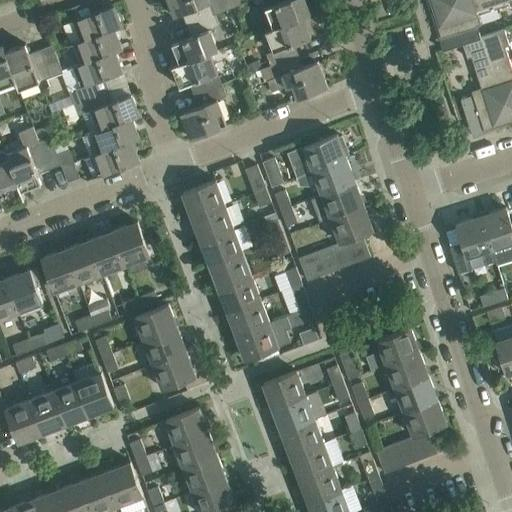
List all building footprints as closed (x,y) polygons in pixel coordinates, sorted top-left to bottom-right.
[(115,4),(97,10),(92,0),(89,0),(64,9),(69,22),(64,24),(71,43),(71,44),(115,27),(123,25),(115,4)] [(168,0),(175,15),(182,12),(187,24),(215,13),(210,2),(209,0),(168,0)] [(223,0),(215,0),(210,2),(215,13),(227,9),(223,0)] [(262,0),(273,28),(304,17),(311,14),(305,0),(262,0)] [(427,0),(430,9),(432,8),(433,10),(463,0),(427,0)] [(438,25),(441,37),(459,31),(463,42),(481,36),(477,25),(482,24),(478,14),(509,4),(510,8),(511,7),(511,0),(463,0),(433,10),(433,12),(431,12),(436,26),(438,25)] [(187,24),(191,35),(172,42),(180,62),(210,51),(218,48),(211,28),(219,24),(215,13),(187,24)] [(273,28),(266,30),(274,50),(266,53),(270,65),(299,55),(294,43),(311,36),(304,17),(273,28)] [(71,44),(71,43),(68,44),(75,65),(116,50),(123,47),(115,27),(71,44)] [(509,44),(504,28),(483,35),(511,121),(511,66),(505,45),(509,44)] [(496,126),(496,128),(510,124),(509,122),(511,121),(483,35),(481,36),(463,42),(468,58),(472,56),(481,87),(472,90),(473,94),(461,98),(467,116),(479,112),(484,130),(496,126)] [(3,43),(0,44),(0,95),(1,95),(0,92),(0,87),(19,80),(6,50),(3,43)] [(29,52),(26,43),(6,50),(19,80),(21,87),(54,75),(43,47),(29,52)] [(53,44),(43,47),(54,75),(61,72),(63,71),(62,70),(60,62),(53,44)] [(75,65),(62,70),(63,71),(61,72),(73,102),(109,88),(105,77),(123,70),(116,50),(75,65)] [(172,65),(180,86),(190,82),(194,94),(222,83),(210,51),(180,62),(172,65)] [(328,86),(318,60),(303,66),(299,55),(270,65),(260,69),(265,81),(267,80),(272,91),(286,85),(292,100),(328,86)] [(191,138),(227,125),(217,99),(226,95),(222,83),(194,94),(198,105),(181,112),(191,138)] [(109,88),(73,102),(78,114),(90,109),(97,128),(98,130),(132,117),(140,114),(132,93),(114,100),(109,88)] [(97,128),(92,130),(84,133),(93,153),(94,153),(102,150),(102,151),(132,139),(132,140),(140,137),(132,117),(98,130),(97,128)] [(25,146),(9,152),(23,189),(42,182),(38,173),(52,167),(41,140),(35,124),(19,131),(25,146)] [(337,133),(304,145),(299,147),(303,159),(293,162),(298,175),(313,170),(347,157),(342,146),(346,144),(342,134),(339,136),(337,133)] [(65,140),(54,145),(51,136),(41,140),(52,167),(61,164),(63,163),(59,151),(68,148),(65,140)] [(102,150),(94,153),(93,153),(94,156),(85,159),(92,178),(140,160),(132,140),(132,139),(102,151),(102,150)] [(61,164),(68,181),(79,176),(72,158),(68,148),(59,151),(63,163),(61,164)] [(3,150),(0,151),(0,194),(4,205),(25,197),(22,190),(23,189),(9,152),(8,153),(3,150)] [(271,186),(283,182),(274,157),(263,161),(271,186)] [(356,181),(347,157),(313,170),(322,193),(356,181)] [(254,192),(266,188),(257,163),(245,167),(254,192)] [(192,216),(225,203),(216,179),(183,192),(192,216)] [(364,204),(356,181),(322,193),(331,217),(364,204)] [(266,188),(254,192),(259,205),(270,201),(266,188)] [(279,209),(291,205),(285,189),(273,194),(279,209)] [(234,227),(225,203),(192,216),(201,240),(234,227)] [(374,229),(364,204),(331,217),(340,242),(341,241),(352,237),(362,233),(374,229)] [(291,205),(279,209),(285,225),(297,221),(291,205)] [(511,222),(506,206),(482,214),(492,248),(497,262),(511,257),(511,222)] [(457,222),(463,241),(450,245),(459,272),(473,268),(469,255),(492,248),(482,214),(457,222)] [(273,239),(284,235),(278,219),(267,224),(273,239)] [(150,254),(138,220),(113,230),(126,263),(150,254)] [(243,250),(234,227),(201,240),(210,263),(243,250)] [(126,263),(113,230),(90,239),(103,272),(126,263)] [(360,260),(371,256),(362,233),(352,237),(360,260)] [(284,235),(273,239),(279,255),(290,251),(284,235)] [(350,264),(360,260),(352,237),(341,241),(350,264)] [(103,272),(90,239),(66,248),(79,281),(103,272)] [(341,241),(340,242),(331,245),(339,268),(350,264),(341,241)] [(329,271),(339,268),(331,245),(320,249),(329,271)] [(66,248),(42,257),(55,290),(79,281),(66,248)] [(318,275),(329,271),(320,249),(310,253),(318,275)] [(252,274),(243,250),(210,263),(219,287),(252,274)] [(318,275),(310,253),(299,257),(308,280),(318,275)] [(292,286),(302,282),(296,265),(286,269),(292,286)] [(43,301),(30,268),(6,277),(19,310),(43,301)] [(261,297),(252,274),(219,287),(227,310),(261,297)] [(0,317),(19,310),(6,277),(0,279),(0,317)] [(302,282),(292,286),(299,302),(309,298),(302,282)] [(483,306),(508,298),(505,286),(480,294),(483,306)] [(143,307),(157,301),(153,291),(139,296),(143,307)] [(143,307),(139,296),(121,303),(125,313),(143,307)] [(270,321),(261,297),(227,310),(236,334),(270,321)] [(169,303),(164,305),(136,315),(145,340),(178,327),(169,303)] [(270,321),(236,334),(246,358),(279,345),(274,333),(315,317),(311,305),(270,321)] [(489,322),(504,317),(500,305),(485,310),(489,322)] [(95,324),(111,318),(107,307),(91,313),(95,324)] [(95,324),(91,313),(76,319),(80,330),(95,324)] [(187,351),(178,327),(145,340),(154,363),(187,351)] [(411,327),(405,329),(377,339),(387,364),(420,351),(411,327)] [(33,348),(49,342),(44,332),(29,337),(33,348)] [(102,356),(114,352),(107,335),(96,339),(102,356)] [(511,372),(511,335),(497,340),(507,374),(511,372)] [(33,348),(29,337),(13,344),(17,354),(33,348)] [(67,354),(82,348),(78,337),(63,343),(67,354)] [(67,354),(63,343),(47,349),(51,360),(67,354)] [(340,353),(349,378),(360,374),(351,349),(340,353)] [(369,354),(374,368),(386,363),(381,349),(369,354)] [(154,363),(156,369),(163,388),(196,375),(187,351),(154,363)] [(429,374),(420,351),(387,364),(396,387),(429,374)] [(114,352),(102,356),(107,371),(119,366),(114,352)] [(26,385),(36,381),(35,380),(42,377),(37,365),(35,366),(31,356),(15,362),(21,371),(26,385)] [(332,384),(344,380),(338,364),(326,369),(332,384)] [(273,407),(306,394),(297,370),(263,382),(273,407)] [(114,405),(101,371),(77,381),(90,414),(114,405)] [(438,398),(429,374),(396,387),(404,411),(438,398)] [(344,380),(332,384),(338,400),(350,396),(344,380)] [(90,414),(77,381),(54,390),(66,423),(90,414)] [(356,402),(368,398),(362,382),(351,386),(356,402)] [(119,403),(129,399),(123,383),(113,387),(119,403)] [(66,423),(54,390),(30,399),(43,432),(66,423)] [(315,417),(306,394),(273,407),(282,430),(315,417)] [(368,398),(356,402),(362,418),(374,414),(368,398)] [(447,422),(438,398),(404,411),(414,435),(418,433),(429,429),(447,422)] [(43,432),(30,399),(6,408),(8,413),(12,423),(19,441),(43,432)] [(199,406),(194,408),(166,419),(175,443),(209,431),(199,406)] [(348,432),(360,427),(354,411),(343,416),(348,432)] [(0,427),(12,423),(8,413),(0,415),(0,427)] [(324,441),(315,417),(282,430),(290,454),(324,441)] [(360,427),(348,432),(354,447),(366,443),(360,427)] [(427,456),(437,452),(429,429),(418,433),(427,456)] [(218,454),(209,431),(175,443),(184,467),(218,454)] [(427,456),(418,433),(414,435),(408,437),(416,460),(427,456)] [(406,464),(416,460),(408,437),(397,441),(406,464)] [(140,439),(130,442),(128,443),(134,459),(146,454),(140,439)] [(333,464),(324,441),(290,454),(299,477),(333,464)] [(395,468),(406,464),(397,441),(387,445),(395,468)] [(395,468),(387,445),(376,449),(385,472),(395,468)] [(146,454),(134,459),(140,474),(152,470),(146,454)] [(227,478),(218,454),(184,467),(193,490),(221,480),(227,478)] [(369,478),(379,474),(373,457),(362,461),(369,478)] [(143,494),(131,461),(106,470),(119,503),(143,494)] [(342,488),(333,464),(299,477),(308,501),(342,488)] [(96,511),(119,503),(106,470),(83,479),(95,511),(96,511)] [(379,474),(369,478),(375,494),(385,490),(379,474)] [(227,478),(221,480),(193,490),(201,511),(209,511),(236,502),(227,478)] [(95,511),(83,479),(59,488),(68,511),(95,511)] [(152,506),(163,502),(157,486),(145,490),(152,506)] [(68,511),(59,488),(36,497),(41,511),(68,511)] [(349,511),(351,511),(342,488),(308,501),(312,511),(349,511)] [(41,511),(36,497),(12,506),(14,511),(41,511)] [(385,511),(393,510),(388,498),(366,506),(367,511),(385,511)] [(166,511),(163,502),(152,506),(153,511),(166,511)]
